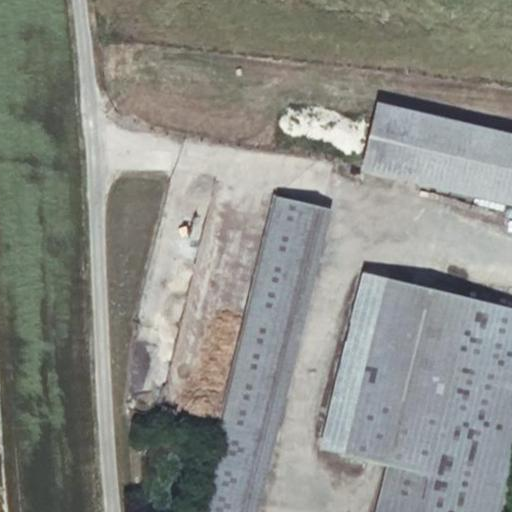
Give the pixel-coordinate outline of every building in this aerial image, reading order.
[(511,212),(511,142),(374,109),(357,176),(511,212)] [(268,200),(210,433),(215,435),(269,448),(328,215),(268,200)] [(481,511),(511,393),(511,317),(360,279),(316,453),(382,470),(371,511),(481,511)] [(497,511),(511,454),(511,393),(481,511),(497,511)] [(215,435),(195,511),(253,511),(269,448),(215,435)]
